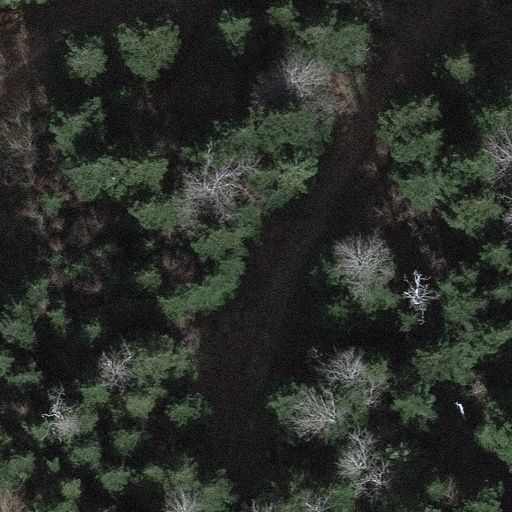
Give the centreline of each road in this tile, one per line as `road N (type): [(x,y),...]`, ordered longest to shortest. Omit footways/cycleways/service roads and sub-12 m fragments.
road 1 (track): [(222,511),(279,313),(348,134),(441,0)]
road 2 (track): [(168,0),(0,105)]
